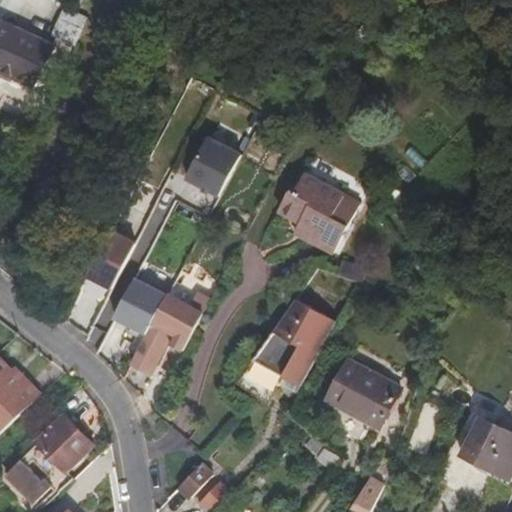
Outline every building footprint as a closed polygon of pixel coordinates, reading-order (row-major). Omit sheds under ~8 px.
[(78,39),(91,9),(83,6),(67,0),(65,5),(54,30),(78,39)] [(0,68),(40,83),(57,43),(1,21),(0,23),(0,68)] [(268,72),(279,60),(268,51),(259,62),(268,72)] [(272,78),(257,68),(248,79),(264,90),(272,78)] [(334,88),(341,81),(331,73),(324,81),(334,88)] [(182,159),(215,97),(190,84),(158,147),(182,159)] [(263,147),(272,130),(260,123),(250,141),(263,147)] [(224,192),(246,151),(215,134),(193,175),(207,183),(213,186),(224,192)] [(339,252),(365,202),(309,174),(299,194),(293,195),(283,211),(306,222),(318,228),(312,240),(339,252)] [(127,206),(121,218),(132,224),(138,212),(127,206)] [(130,225),(120,220),(102,253),(93,270),(77,300),(97,311),(102,302),(106,304),(131,255),(118,249),(130,225)] [(312,240),(318,228),(306,222),(300,234),(312,240)] [(363,286),(367,272),(344,265),(340,278),(360,284),(363,286)] [(168,298),(170,294),(137,277),(118,314),(132,321),(128,328),(146,337),(168,298)] [(162,344),(167,334),(173,338),(170,344),(183,352),(208,304),(195,297),(188,309),(168,298),(146,337),(131,366),(149,376),(166,346),(162,344)] [(300,384),(337,322),(299,299),(257,358),(300,384)] [(0,435),(44,395),(21,372),(18,376),(0,357),(0,435)] [(399,392),(345,364),(324,403),(379,431),(399,392)] [(95,448),(65,416),(38,443),(68,473),(95,448)] [(511,482),(511,431),(505,428),(503,434),(480,424),(463,458),(511,482)] [(339,462),(333,457),(326,452),(319,463),(331,471),(339,462)] [(21,460),(3,480),(35,507),(52,487),(21,460)] [(393,465),(384,462),(377,474),(390,480),(396,466),(393,465)] [(191,498),(212,477),(200,466),(180,487),(191,498)] [(232,496),(219,483),(206,495),(220,508),(232,496)] [(370,511),(378,496),(368,490),(358,511),(370,511)]
